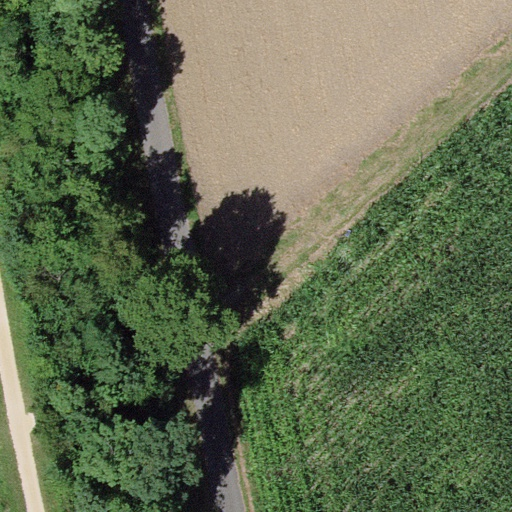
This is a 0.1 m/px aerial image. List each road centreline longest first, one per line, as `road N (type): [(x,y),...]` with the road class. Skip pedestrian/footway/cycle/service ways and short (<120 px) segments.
road 1 (track): [(143,0),(195,336),(237,511)]
road 2 (track): [(511,67),(195,336)]
road 3 (track): [(0,358),(32,511)]
